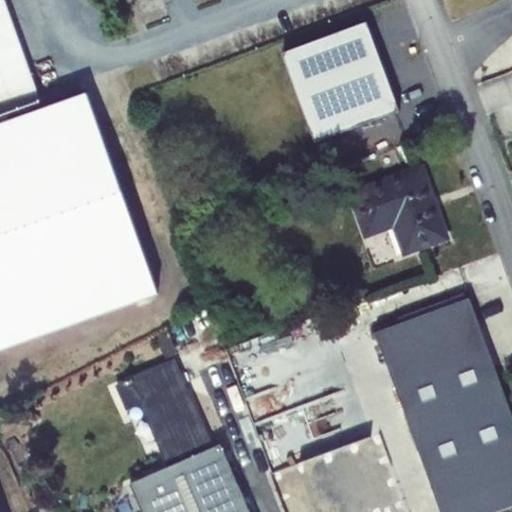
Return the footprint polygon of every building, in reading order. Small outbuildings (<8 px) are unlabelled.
[(0,0),(0,115),(7,113),(41,101),(3,0),(0,0)] [(105,0),(113,19),(161,0),(105,0)] [(172,0),(176,8),(197,0),(172,0)] [(366,22),(282,54),(316,143),(400,112),(366,22)] [(0,511),(0,349),(158,293),(87,95),(10,122),(0,125),(0,511)] [(180,112),(163,116),(166,129),(183,125),(180,112)] [(7,113),(0,115),(0,125),(10,122),(7,113)] [(348,192),(365,239),(393,229),(403,257),(450,240),(423,164),(348,192)] [(207,226),(194,241),(204,246),(216,231),(207,226)] [(511,425),(465,299),(375,332),(442,511),(486,511),(511,502),(511,425)] [(169,334),(158,338),(166,358),(177,353),(169,334)] [(268,357),(325,511),(390,511),(325,336),(268,357)] [(130,485),(141,511),(249,511),(221,445),(214,448),(175,359),(115,385),(127,410),(141,404),(169,468),(130,485)] [(30,411),(24,425),(33,429),(39,415),(30,411)]
